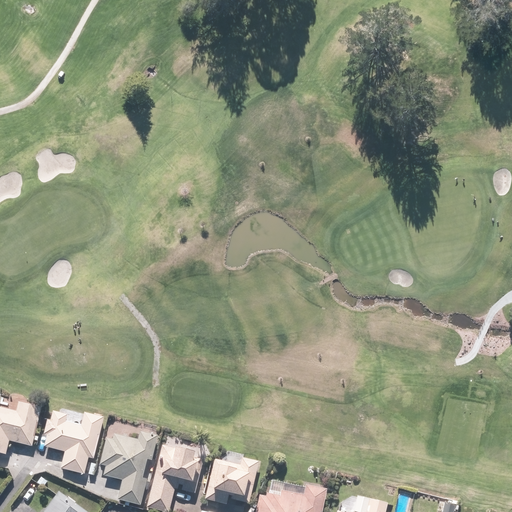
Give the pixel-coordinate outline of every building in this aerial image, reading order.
[(17,411),(0,406),(0,452),(8,454),(11,441),(33,447),(44,407),(20,401),(17,411)] [(60,412),(54,411),(52,420),(48,420),(45,435),(48,435),(46,447),(65,450),(61,466),(87,472),(90,459),(96,460),(104,418),(61,409),(60,412)] [(144,504),(150,479),(145,478),(149,459),(154,460),(160,436),(141,431),(139,441),(110,434),(103,464),(107,465),(104,477),(123,481),(119,498),(144,504)] [(179,449),(163,445),(148,507),(166,511),(171,511),(177,490),(197,494),(204,463),(195,461),(197,451),(180,447),(179,449)] [(250,504),(260,461),(217,451),(205,500),(228,505),(229,499),(250,504)] [(305,481),(304,486),(272,480),(269,496),(261,494),(257,511),(321,511),(322,511),(323,511),(329,486),(305,481)] [(58,490),(43,511),(89,511),(90,511),(58,490)] [(386,511),(389,504),(357,496),(356,499),(345,496),(342,509),(339,508),(337,511),(386,511)] [(455,511),(457,505),(446,502),(443,511),(455,511)]
